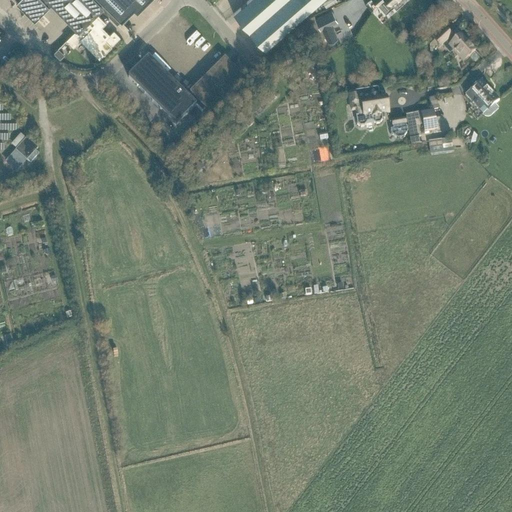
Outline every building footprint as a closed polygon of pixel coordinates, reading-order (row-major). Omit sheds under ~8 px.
[(78,31),(83,27),(96,14),(97,14),(102,9),(94,0),(17,0),(15,2),(33,21),(51,4),(78,31)] [(108,9),(120,21),(134,7),(137,10),(147,0),(100,0),(101,0),(108,9)] [(247,0),(233,13),(264,48),(318,0),(247,0)] [(374,0),(386,13),(394,6),(391,2),(393,0),(374,0)] [(117,24),(120,21),(108,9),(105,13),(117,24)] [(332,10),(315,18),(321,29),(322,29),(329,42),(337,38),(330,24),(337,21),(332,10)] [(96,14),(83,27),(76,33),(74,31),(66,39),(73,47),(81,39),(99,58),(120,38),(114,32),(110,35),(101,27),(105,23),(97,14),(96,14)] [(445,31),(429,46),(433,50),(435,48),(436,48),(437,47),(440,50),(442,48),(449,56),(453,52),(463,63),(474,52),(459,36),(454,41),(451,38),(452,38),(445,31)] [(58,48),(53,52),(59,58),(64,54),(58,48)] [(148,58),(128,78),(176,126),(196,106),(148,58)] [(190,94),(187,97),(203,112),(205,110),(210,114),(245,80),(224,59),(189,94),(190,94)] [(497,100),(481,83),(466,97),(481,114),(483,116),(485,116),(486,117),(488,116),(490,115),(497,109),(493,104),(497,100)] [(389,114),(386,98),(382,99),(382,95),(380,96),(379,91),(377,90),(349,95),(351,105),(356,105),(358,118),(356,118),(357,126),(361,129),(365,128),(368,124),(373,123),(376,126),(380,125),(383,122),(382,115),(389,114)] [(259,108),(253,113),(257,118),(263,113),(259,108)] [(433,112),(421,114),(424,134),(437,132),(433,112)] [(407,126),(406,127),(404,119),(392,121),(393,129),(390,130),(391,134),(398,138),(403,137),(408,131),(407,126)] [(26,139),(15,152),(26,162),(27,162),(30,164),(39,155),(35,152),(38,149),(26,139)] [(450,139),(441,141),(428,143),(429,150),(443,149),(451,147),(450,139)]
